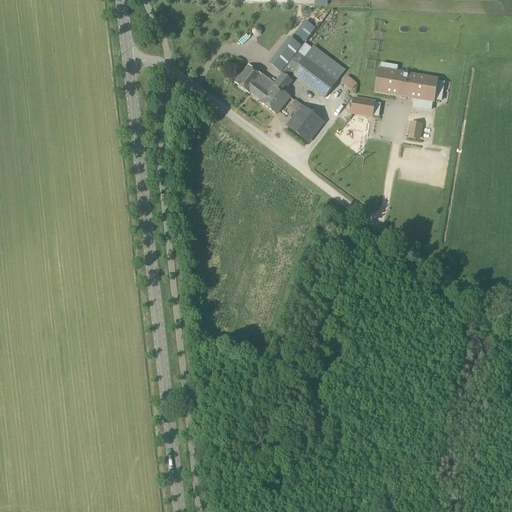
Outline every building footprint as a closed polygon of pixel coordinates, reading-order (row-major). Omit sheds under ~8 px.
[(263,22),(253,34),(263,43),(273,31),(263,22)] [(296,35),(304,42),(308,37),(300,31),(296,35)] [(302,48),(290,39),(286,44),(275,58),(287,68),(298,53),(302,48)] [(298,53),(286,69),(324,99),(331,90),(336,83),(298,53)] [(250,93),(261,102),(275,85),(274,84),(262,75),(262,76),(248,66),(235,84),(249,95),(250,93)] [(413,108),(431,111),(432,101),(433,101),(437,82),(379,72),(376,92),(414,98),(413,108)] [(261,102),(260,103),(276,115),(290,98),(283,92),(291,81),(282,74),(274,84),(275,85),(261,102)] [(356,83),(348,77),(342,83),(351,90),(356,83)] [(371,117),(373,108),(374,103),(353,99),(351,114),(371,117)] [(288,126),(308,142),(323,123),(294,101),(289,108),(297,114),(288,126)] [(411,121),(408,137),(420,139),(423,123),(411,121)] [(335,137),(326,144),(331,150),(340,143),(335,137)]
